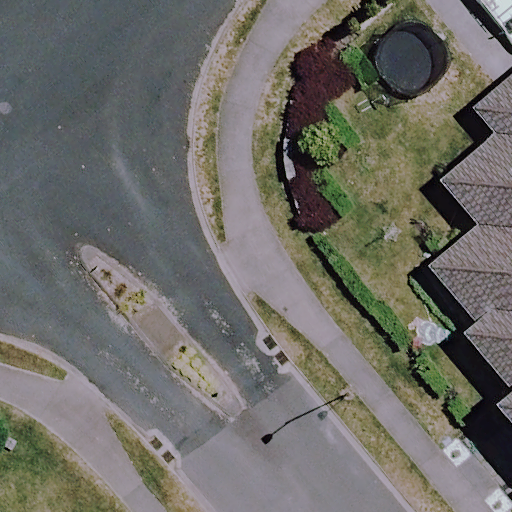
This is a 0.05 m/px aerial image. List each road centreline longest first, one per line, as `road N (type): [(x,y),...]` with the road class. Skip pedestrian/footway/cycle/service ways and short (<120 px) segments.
road 1 (residential): [(0,143),(300,511)]
road 2 (tertiary): [(96,0),(0,84)]
